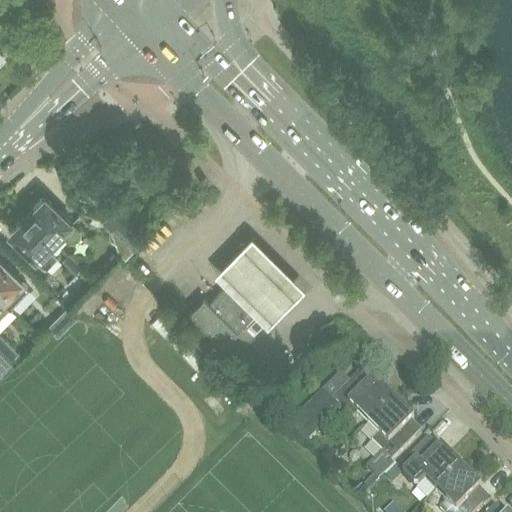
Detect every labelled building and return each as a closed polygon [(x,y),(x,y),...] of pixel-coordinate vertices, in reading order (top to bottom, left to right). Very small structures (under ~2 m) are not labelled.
[(45,196),(27,214),(57,244),(65,236),(70,241),(74,241),(80,235),(80,230),(45,196)] [(35,257),(36,256),(38,261),(41,264),(46,267),(56,256),(50,251),(57,244),(27,214),(10,232),(35,257)] [(250,244),(214,281),(269,333),(305,296),(250,244)] [(69,253),(62,260),(75,273),(82,266),(69,253)] [(0,256),(0,295),(10,306),(29,286),(22,279),(23,279),(0,256)] [(204,326),(221,343),(223,345),(258,311),(229,282),(195,317),(191,312),(186,318),(200,331),(204,326)] [(0,315),(10,306),(0,295),(0,315)] [(76,318),(66,307),(57,316),(47,326),(57,336),(76,318)] [(0,333),(0,352),(11,363),(21,354),(0,333)] [(0,374),(11,363),(0,352),(0,374)] [(365,386),(356,377),(331,402),(322,393),(288,427),(306,445),(340,411),(350,421),(357,414),(368,425),(393,399),(373,379),(365,386)] [(368,425),(378,435),(372,442),(391,462),(413,441),(403,431),(414,420),(393,399),(368,425)] [(425,482),(435,492),(461,466),(440,446),(431,455),(422,445),(398,469),(403,474),(403,478),(413,489),(418,489),(425,482)] [(435,492),(446,503),(439,510),(441,511),(475,511),(482,506),(472,496),(481,487),(461,466),(435,492)] [(363,486),(369,491),(378,481),(373,476),(363,486)]
